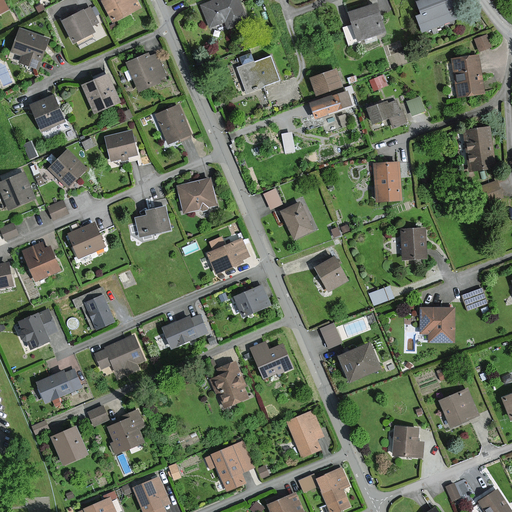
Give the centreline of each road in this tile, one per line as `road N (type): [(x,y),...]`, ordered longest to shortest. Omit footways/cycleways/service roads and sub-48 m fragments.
road 1 (residential): [(154,0),(372,502)]
road 2 (residential): [(511,447),(372,502)]
